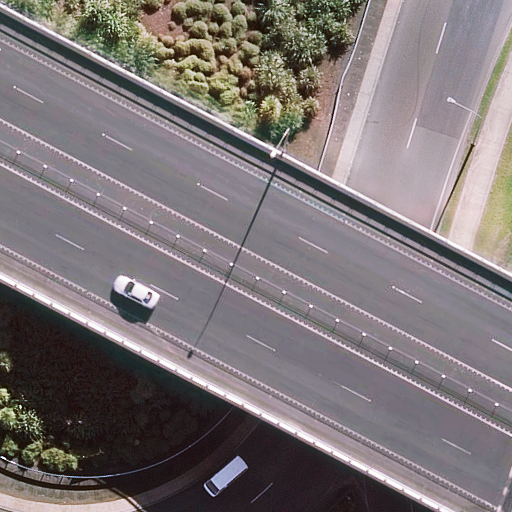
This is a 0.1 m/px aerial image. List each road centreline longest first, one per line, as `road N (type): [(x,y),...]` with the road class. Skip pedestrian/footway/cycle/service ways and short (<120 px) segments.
road 1 (motorway): [(511,485),(0,214)]
road 2 (motorway): [(0,84),(511,352)]
road 3 (secondary): [(455,0),(354,343)]
road 4 (secondary): [(354,343),(327,405),(275,477),(233,511)]
road 5 (secondary): [(354,343),(386,511)]
